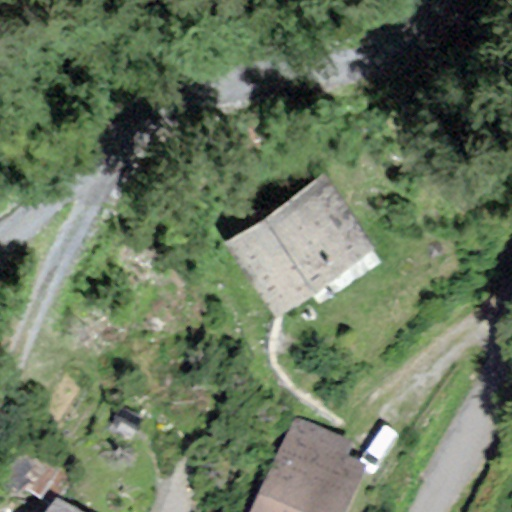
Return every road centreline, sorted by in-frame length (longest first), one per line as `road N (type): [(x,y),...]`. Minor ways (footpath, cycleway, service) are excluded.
road 1 (residential): [(435,0),(383,47),(342,63),(240,72),(174,93),(0,248)]
road 2 (residential): [(427,511),(511,344)]
